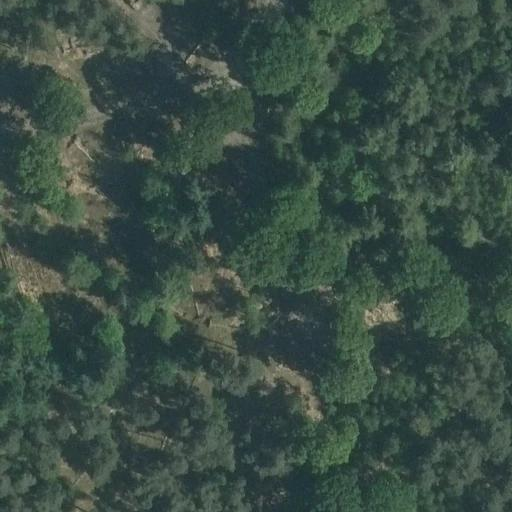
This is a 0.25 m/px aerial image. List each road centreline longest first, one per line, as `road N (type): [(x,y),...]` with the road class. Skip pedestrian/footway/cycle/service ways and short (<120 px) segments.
road 1 (track): [(225,71),(254,138),(360,511)]
road 2 (track): [(0,140),(119,112),(225,71)]
